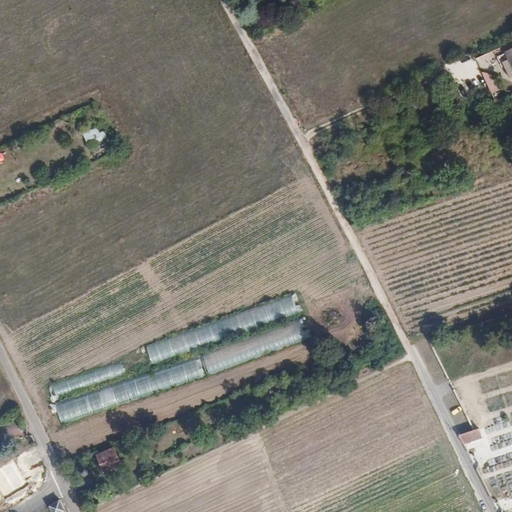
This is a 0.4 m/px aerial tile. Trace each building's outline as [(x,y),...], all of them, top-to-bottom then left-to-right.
[(490,93),(498,91),(493,70),(484,72),(490,93)] [(104,129),(100,131),(97,126),(82,134),(88,144),(107,135),(104,129)] [(498,167),(511,162),(511,161),(509,152),(508,153),(494,157),(498,167)] [(496,178),(501,176),(498,167),(494,157),(489,158),(493,169),(496,178)] [(489,158),(484,160),(488,171),(493,169),(489,158)] [(488,171),(470,176),(474,185),(491,179),(488,171)] [(293,295),(147,344),(154,363),(300,314),(293,295)] [(301,319),(56,406),(64,426),(311,337),(301,319)] [(119,364),(50,387),(54,399),(123,376),(119,364)] [(483,438),(480,428),(460,435),(464,444),(483,438)] [(122,465),(115,448),(98,456),(106,473),(122,465)] [(106,495),(102,487),(95,490),(99,499),(106,495)] [(61,501),(52,507),(54,511),(64,511),(66,511),(61,501)]
